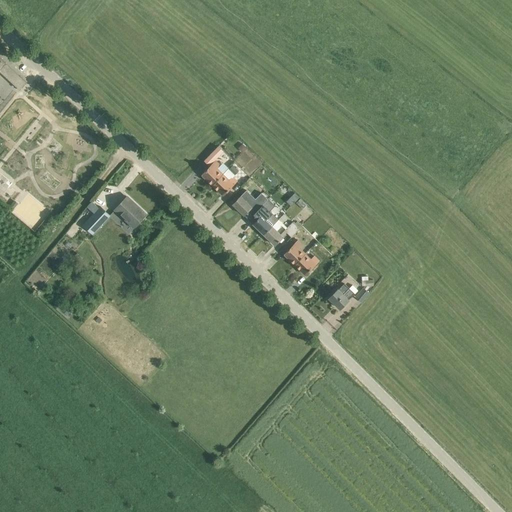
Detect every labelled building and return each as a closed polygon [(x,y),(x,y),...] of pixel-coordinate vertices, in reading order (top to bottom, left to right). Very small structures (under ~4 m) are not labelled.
[(27,82),(20,76),(13,84),(20,90),(27,82)] [(223,152),(219,148),(212,155),(216,160),(223,152)] [(237,163),(235,162),(232,158),(229,160),(224,156),(220,160),(229,168),(226,171),(221,165),(216,160),(202,174),(213,185),(234,163),(235,164),(237,163)] [(234,165),(235,164),(234,163),(213,185),(224,195),(237,181),(233,178),(240,171),(234,165)] [(244,215),(251,208),(252,206),(246,200),(250,195),(246,192),(242,196),(241,196),(233,204),(244,215)] [(261,207),(268,199),(262,193),(254,201),(261,207)] [(134,227),(139,222),(146,214),(145,215),(134,205),(135,204),(127,196),(115,209),(134,227)] [(264,234),(279,219),(270,211),(275,205),(268,199),(261,207),(266,212),(262,216),(261,215),(253,224),(264,234)] [(100,206),(99,207),(92,201),(87,206),(94,213),(83,225),(93,235),(111,216),(100,206)] [(301,227),(301,228),(303,226),(298,221),(296,223),(295,222),(294,222),(293,221),(288,227),(279,219),(264,234),(275,245),(283,236),(286,232),(292,237),(301,227)] [(300,229),(301,228),(301,227),(292,237),(295,240),(302,231),(300,229)] [(302,239),(310,247),(314,242),(306,234),(302,239)] [(306,254),(305,254),(300,248),(303,244),(298,240),(284,254),(295,264),(306,254)] [(329,251),(324,245),(319,250),(325,255),(329,251)] [(306,275),(313,268),(320,261),(315,256),(312,260),(306,254),(295,264),(306,275)] [(353,285),(350,288),(345,283),(339,290),(338,289),(329,298),(340,309),(359,290),(353,285)] [(362,303),(370,293),(364,288),(356,297),(362,303)]
